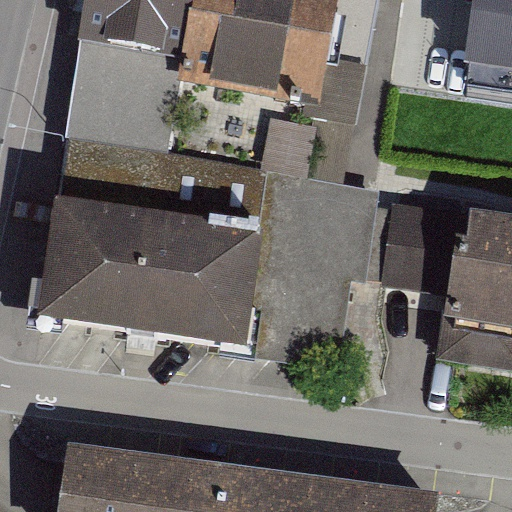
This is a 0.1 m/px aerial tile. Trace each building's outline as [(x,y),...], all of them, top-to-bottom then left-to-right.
[(329,0),(76,0),(68,52),(167,67),(164,90),(313,113),(329,0)] [(511,0),(476,0),(468,77),(511,81),(511,0)] [(268,184),(314,188),(319,138),(273,134),(268,184)] [(511,225),(380,205),(367,288),(438,299),(434,320),(511,332),(511,225)] [(248,238),(38,212),(23,330),(233,356),(248,238)] [(62,511),(251,511),(255,489),(69,465),(62,511)] [(251,511),(426,511),(255,489),(251,511)]
